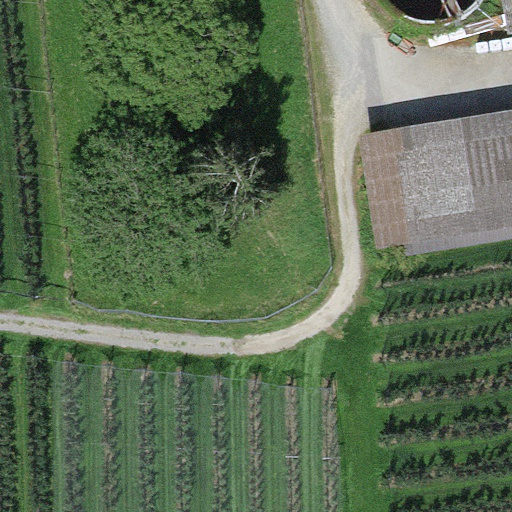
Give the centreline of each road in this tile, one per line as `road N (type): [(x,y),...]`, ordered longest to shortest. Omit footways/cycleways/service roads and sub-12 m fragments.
road 1 (track): [(329,0),(357,261),(351,296),(322,325),(270,346),(189,350),(0,328)]
road 2 (track): [(511,59),(339,86)]
